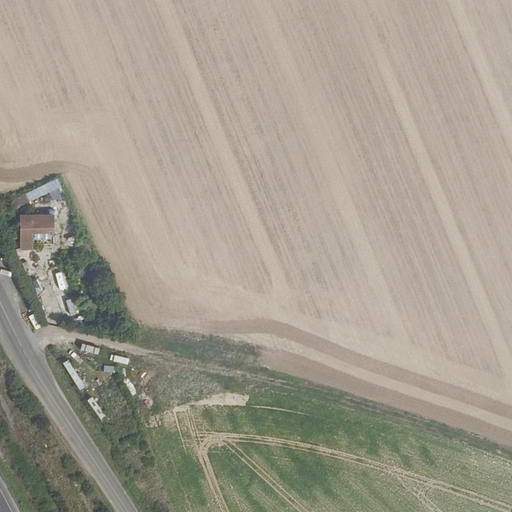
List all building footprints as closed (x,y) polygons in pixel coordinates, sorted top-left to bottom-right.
[(57,179),(13,199),(17,208),(62,188),(57,179)] [(52,234),(52,215),(19,215),(18,250),(31,250),(31,233),(52,234)] [(81,256),(91,253),(87,242),(77,245),(81,256)] [(51,280),(55,289),(70,282),(66,273),(51,280)] [(59,295),(60,301),(71,297),(70,291),(59,295)] [(63,309),(73,306),(71,299),(61,302),(63,309)] [(75,307),(65,309),(67,317),(77,314),(75,307)] [(97,355),(99,348),(81,344),(80,351),(97,355)] [(105,355),(103,362),(122,366),(124,360),(105,355)] [(68,360),(62,364),(79,391),(85,387),(68,360)]
